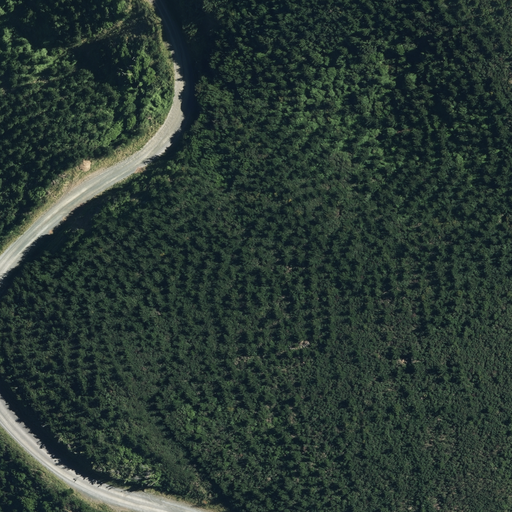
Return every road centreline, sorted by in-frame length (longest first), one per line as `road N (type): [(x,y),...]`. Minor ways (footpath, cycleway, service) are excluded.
road 1 (track): [(108,0),(129,28),(146,85),(141,156),(105,225),(74,256),(0,256)]
road 2 (track): [(0,449),(13,465),(61,487),(151,501),(167,511)]
